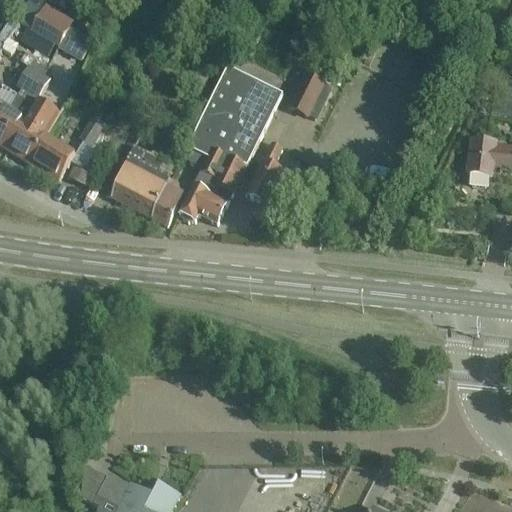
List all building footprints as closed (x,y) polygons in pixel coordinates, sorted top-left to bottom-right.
[(31,34),(59,50),(65,53),(75,36),(41,17),(31,34)] [(0,149),(7,154),(38,103),(51,83),(29,70),(17,90),(22,93),(19,98),(18,98),(11,111),(0,104),(0,149)] [(228,71),(209,111),(188,153),(208,162),(179,219),(195,227),(199,220),(218,229),(283,98),(228,71)] [(308,120),(324,88),(306,79),(290,111),(308,120)] [(492,116),(511,119),(511,91),(498,89),(492,116)] [(45,140),(60,116),(38,103),(7,154),(28,167),(45,140)] [(81,141),(91,148),(101,154),(114,133),(104,127),(94,120),(81,141)] [(111,149),(107,158),(128,169),(129,167),(136,154),(141,143),(131,139),(115,132),(108,147),(111,149)] [(45,140),(28,167),(59,186),(76,159),(45,140)] [(467,177),(470,177),(469,186),(472,190),(484,191),(487,188),(488,179),(491,180),(492,170),(511,172),(511,151),(495,149),(496,147),(471,144),(467,177)] [(272,147),(246,200),(268,211),(285,176),(274,170),(283,152),(272,147)] [(111,202),(131,212),(147,182),(151,174),(141,169),(146,159),(136,154),(129,167),(128,169),(111,202)] [(85,188),(89,181),(76,174),(72,182),(85,188)] [(131,212),(152,223),(167,192),(168,192),(171,185),(151,174),(147,182),(131,212)] [(167,192),(152,223),(168,231),(187,193),(171,185),(168,192),(167,192)] [(141,437),(160,426),(150,409),(131,420),(141,437)] [(108,478),(106,481),(85,469),(81,501),(94,508),(98,500),(120,511),(119,511),(173,511),(180,500),(176,498),(179,493),(178,490),(167,484),(163,485),(161,490),(159,489),(153,500),(132,489),(131,490),(108,478)]
